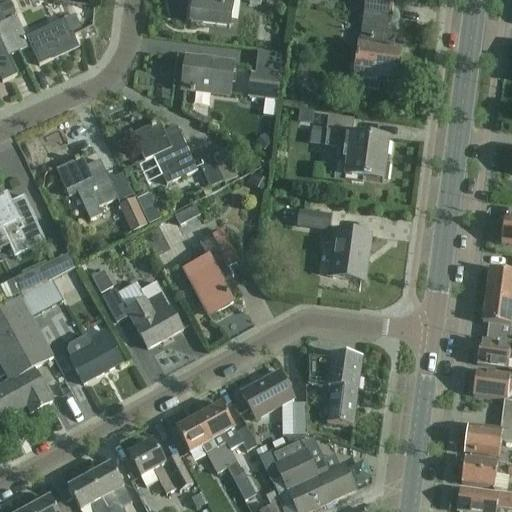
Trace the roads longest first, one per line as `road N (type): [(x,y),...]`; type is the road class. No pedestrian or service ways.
road 1 (residential): [(0,489),(305,319),(433,333)]
road 2 (tertiary): [(433,333),(476,0)]
road 3 (residential): [(0,130),(100,80),(117,44),(122,0)]
road 4 (tertiary): [(412,511),(433,333)]
